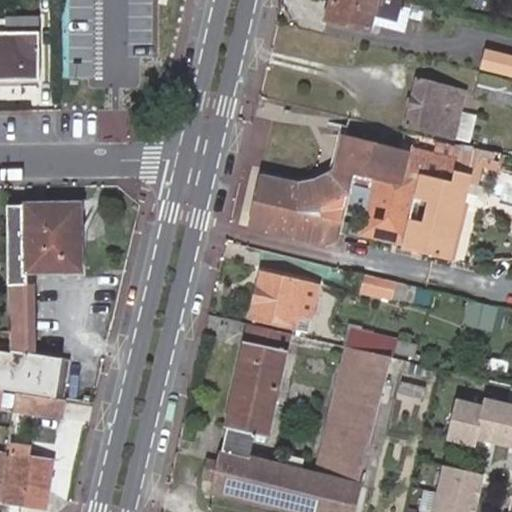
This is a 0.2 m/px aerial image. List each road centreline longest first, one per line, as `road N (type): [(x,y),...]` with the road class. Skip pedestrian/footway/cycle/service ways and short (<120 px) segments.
road 1 (secondary): [(187,162),(103,511)]
road 2 (secondary): [(128,511),(210,169)]
road 3 (residential): [(0,160),(187,162)]
road 4 (secondary): [(210,169),(249,0)]
road 5 (secondary): [(223,0),(187,162)]
